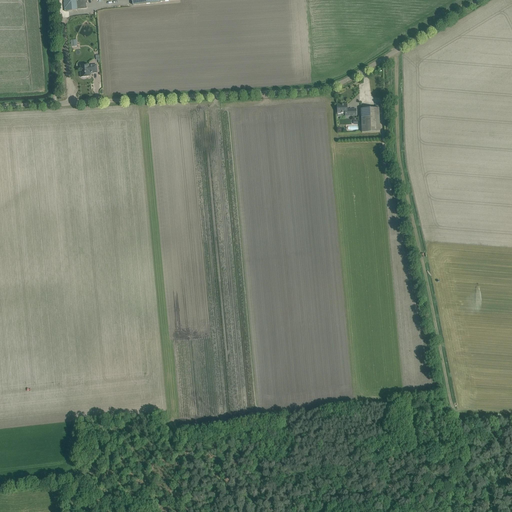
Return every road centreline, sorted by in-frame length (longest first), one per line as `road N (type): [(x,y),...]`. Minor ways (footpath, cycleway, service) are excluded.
road 1 (unclassified): [(0,106),(335,83),(477,0)]
road 2 (track): [(396,48),(400,171),(447,376),(457,463)]
